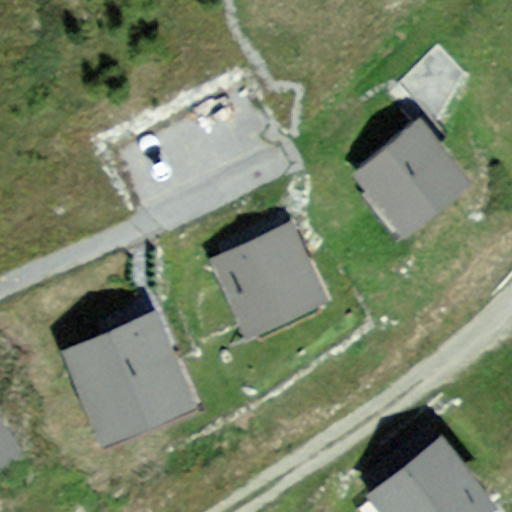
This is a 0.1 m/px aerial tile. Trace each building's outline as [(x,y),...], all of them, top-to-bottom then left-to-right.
[(419,129),(363,176),(406,227),(462,180),(419,129)] [(287,233),(220,263),(249,327),(316,296),(287,233)] [(149,321),(71,353),(105,437),(184,405),(149,321)] [(0,453),(11,446),(0,429),(0,453)] [(444,448),(374,502),(381,511),(484,511),(490,508),(444,448)]
